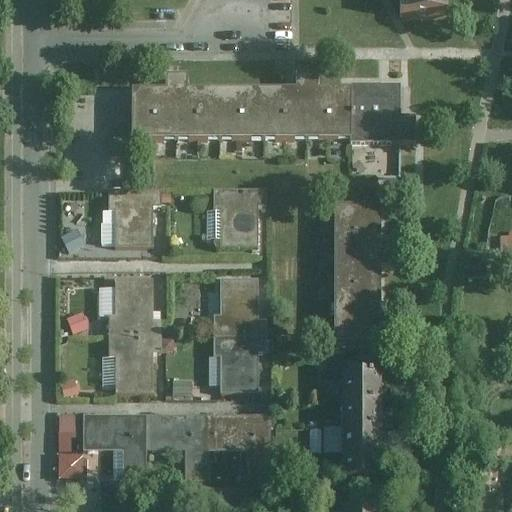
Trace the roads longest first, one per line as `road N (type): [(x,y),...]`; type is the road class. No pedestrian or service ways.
road 1 (residential): [(37,511),(34,42)]
road 2 (residential): [(34,42),(230,37),(253,0)]
